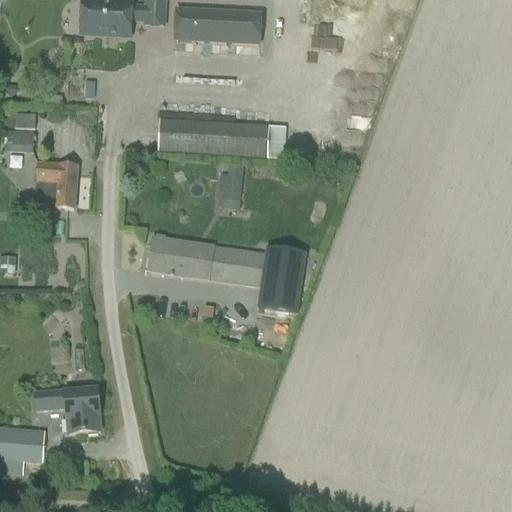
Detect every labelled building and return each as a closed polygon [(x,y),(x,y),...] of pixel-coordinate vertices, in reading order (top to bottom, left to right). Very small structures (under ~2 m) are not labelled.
[(162,30),(163,0),(145,0),(145,11),(130,11),(130,7),(81,4),(80,38),(129,40),(129,24),(144,25),(144,29),(162,30)] [(261,17),(173,12),(172,45),(259,50),(261,17)] [(7,92),(3,96),(10,103),(16,97),(13,92),(7,92)] [(268,130),(178,124),(158,124),(157,155),(177,156),(266,161),(268,130)] [(8,134),(7,156),(31,157),(32,135),(8,134)] [(56,216),(56,213),(73,214),(76,170),(35,167),(32,215),(56,216)] [(242,179),(219,177),(218,195),(222,195),(221,203),(240,205),(242,179)] [(262,258),(171,245),(152,242),(147,275),(206,283),(206,285),(208,285),(208,284),(257,291),(262,258)] [(265,252),(256,311),(296,317),(304,257),(265,252)] [(67,439),(79,438),(99,436),(98,420),(99,419),(96,392),(32,398),(34,415),(63,413),(64,423),(65,422),(67,439)] [(0,476),(21,478),(22,464),(40,465),(42,437),(0,433),(0,476)]
